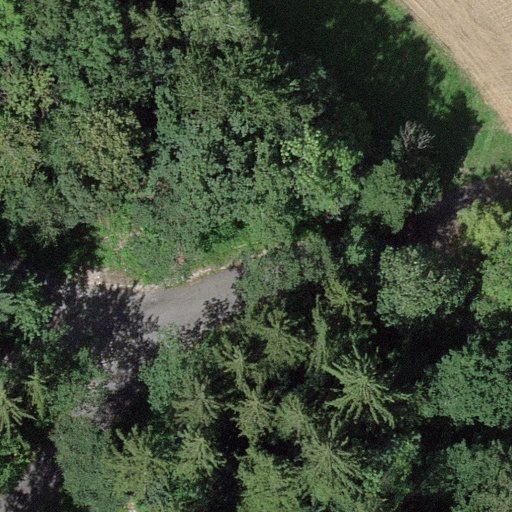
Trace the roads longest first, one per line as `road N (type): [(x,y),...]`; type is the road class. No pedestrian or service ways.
road 1 (unclassified): [(511,347),(461,290),(406,267),(254,281),(162,321),(4,511)]
road 2 (track): [(0,371),(162,321),(79,295),(0,257)]
